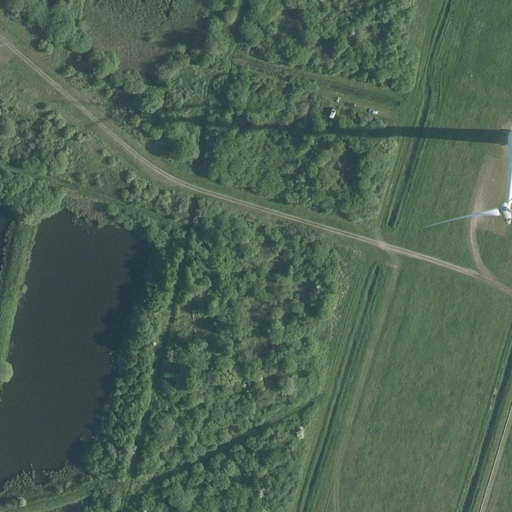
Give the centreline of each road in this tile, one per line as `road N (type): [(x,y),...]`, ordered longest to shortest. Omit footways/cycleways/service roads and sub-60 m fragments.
road 1 (track): [(511,292),(192,188),(131,151),(0,37)]
road 2 (track): [(288,511),(432,0)]
road 3 (track): [(192,188),(117,511)]
road 4 (track): [(411,96),(244,54),(234,43),(240,0)]
road 5 (track): [(485,278),(471,230),(511,155)]
